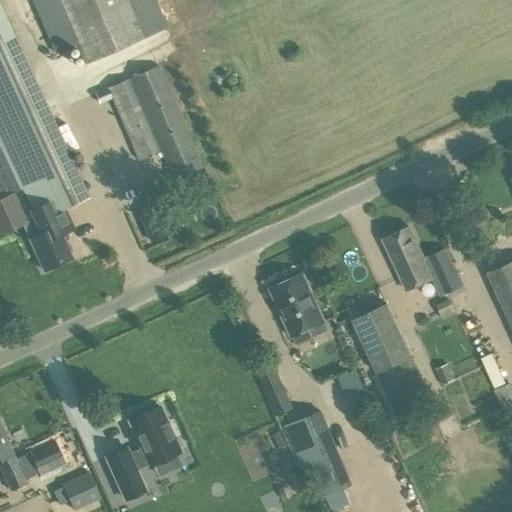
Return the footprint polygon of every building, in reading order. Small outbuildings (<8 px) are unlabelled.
[(0,0),(0,143),(21,190),(33,217),(23,222),(29,237),(29,238),(43,269),(72,256),(62,233),(74,228),(65,207),(89,196),(0,0)] [(150,0),(28,0),(53,56),(74,47),(83,67),(164,31),(150,0)] [(158,65),(129,78),(174,179),(203,166),(158,65)] [(127,80),(96,94),(100,103),(112,98),(140,159),(159,150),(127,80)] [(13,193),(0,198),(0,232),(23,222),(33,217),(21,190),(13,193)] [(168,234),(154,204),(137,212),(151,242),(168,234)] [(409,227),(383,240),(406,290),(433,278),(409,227)] [(447,257),(431,264),(442,288),(458,281),(447,257)] [(511,260),(488,272),(511,325),(511,260)] [(327,328),(303,272),(271,287),(279,304),(281,303),(286,313),(283,314),(292,333),(307,326),(311,335),(327,328)] [(385,304),(351,320),(396,418),(431,402),(385,304)] [(302,364),(330,356),(323,333),(295,341),(302,364)] [(456,379),(449,364),(436,370),(443,385),(456,379)] [(290,398),(276,369),(260,376),(274,405),(290,398)] [(497,406),(511,400),(511,389),(505,371),(487,378),(497,406)] [(180,451),(173,436),(178,434),(171,418),(166,421),(160,406),(129,420),(142,448),(129,454),(126,448),(106,457),(125,498),(145,489),(135,467),(147,461),(149,465),(180,451)] [(353,487),(324,413),(287,427),(303,466),(310,464),(323,498),(353,487)] [(0,422),(0,469),(9,490),(27,482),(0,422)] [(287,445),(280,431),(272,435),(279,449),(287,445)] [(51,439),(30,450),(38,466),(59,456),(51,439)] [(99,497),(87,472),(61,484),(73,510),(99,497)] [(297,494),(304,491),(295,473),(289,476),(297,494)] [(0,511),(58,511),(50,490),(0,508),(0,511)]
